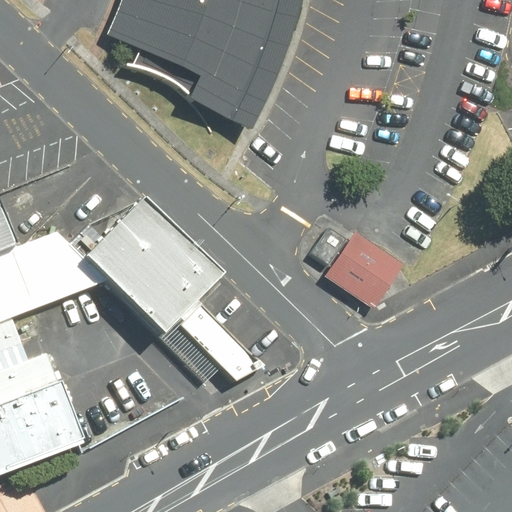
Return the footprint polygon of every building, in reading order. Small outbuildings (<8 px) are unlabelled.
[(113,0),(100,35),(129,49),(120,67),(142,74),(162,84),(185,104),(197,104),(244,125),(257,100),(281,37),(288,0),(113,0)] [(66,254),(49,237),(6,252),(0,254),(0,317),(3,317),(91,285),(144,341),(162,324),(215,381),(224,390),(254,363),(190,295),(208,279),(130,195),(66,254)] [(395,262),(346,233),(318,280),(366,309),(395,262)] [(0,317),(0,372),(24,362),(3,317),(0,317)] [(24,362),(0,372),(0,471),(67,446),(41,357),(24,362)]
